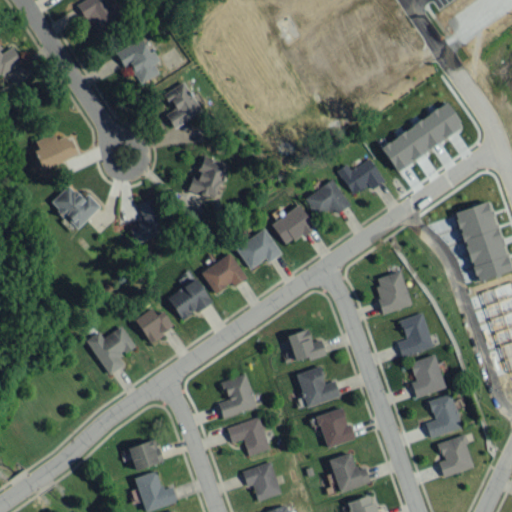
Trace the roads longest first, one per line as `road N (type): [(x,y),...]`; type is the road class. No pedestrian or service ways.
road 1 (residential): [(484,511),(64,462),(110,415),(500,145)]
road 2 (residential): [(327,266),(422,511)]
road 3 (residential): [(140,163),(130,171),(115,166),(102,120),(24,0)]
road 4 (residential): [(171,374),(219,511)]
road 5 (residential): [(454,71),(492,122),(511,178)]
